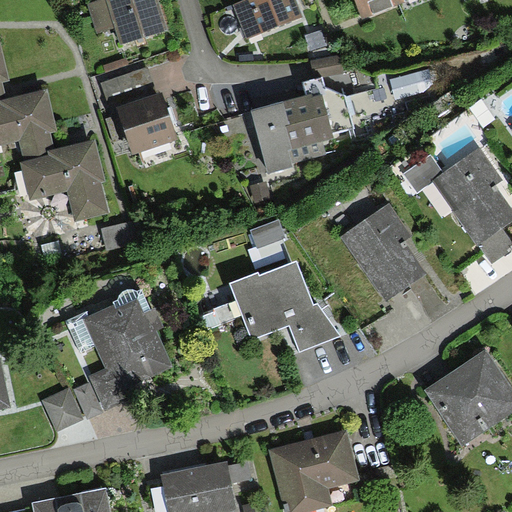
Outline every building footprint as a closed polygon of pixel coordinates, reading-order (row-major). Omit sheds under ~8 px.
[(114,24),(120,44),(159,32),(148,0),(86,0),(96,30),(114,24)] [(233,0),(248,41),(296,24),(287,0),(233,0)] [(356,0),(360,11),(389,0),(356,0)] [(138,67),(103,81),(133,160),(168,147),(138,67)] [(0,77),(0,130),(15,127),(31,198),(65,191),(72,225),(102,218),(84,137),(52,144),(38,82),(3,90),(0,77)] [(313,79),(240,98),(260,171),(291,163),(285,140),(326,129),(313,79)] [(432,172),(487,259),(511,244),(502,227),(511,220),(511,219),(487,179),(497,172),(478,143),(432,172)] [(341,232),(386,304),(425,280),(397,236),(405,231),(387,203),(341,232)] [(290,257),(224,280),(248,339),(284,328),(295,353),(335,341),(309,306),(290,257)] [(105,369),(92,374),(104,404),(122,397),(116,383),(167,362),(142,302),(87,325),(105,369)] [(479,349),(428,380),(459,430),(510,399),(479,349)] [(96,408),(85,383),(74,388),(85,413),(96,408)] [(72,412),(64,391),(45,399),(53,420),(72,412)] [(273,453),(289,511),(324,511),(317,485),(347,477),(336,435),(273,453)] [(159,469),(168,511),(194,511),(228,504),(217,455),(159,469)] [(15,511),(105,511),(99,481),(30,495),(33,508),(15,511)]
